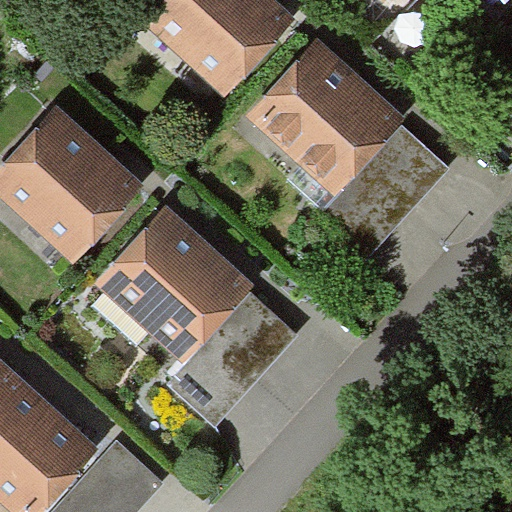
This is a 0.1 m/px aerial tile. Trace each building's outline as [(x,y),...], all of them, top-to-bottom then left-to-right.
[(295,12),(282,0),(142,0),(137,6),(225,87),(295,12)] [(404,112),(316,31),(246,106),(335,187),(404,112)] [(144,179),(55,98),(0,157),(0,185),(74,254),(144,179)] [(405,123),(323,210),(369,253),(451,166),(405,123)] [(252,279),(163,198),(94,273),(183,354),(252,279)] [(253,288),(173,376),(219,418),(300,330),(253,288)] [(0,389),(17,370),(0,354),(0,389)] [(17,370),(0,389),(0,489),(24,511),(32,511),(97,441),(17,370)] [(129,511),(160,478),(115,439),(49,511),(129,511)]
